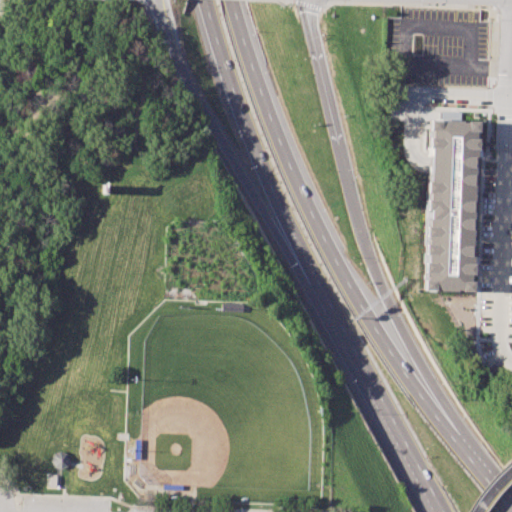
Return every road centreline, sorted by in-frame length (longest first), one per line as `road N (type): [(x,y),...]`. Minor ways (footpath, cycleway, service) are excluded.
road 1 (motorway): [(153,0),(184,72),(333,331),(391,414)]
road 2 (motorway): [(210,20),(267,176),(391,414)]
road 3 (residential): [(507,0),(500,340)]
road 4 (motorway): [(451,426),(380,279),(341,152)]
road 5 (motorway): [(341,152),(302,0)]
